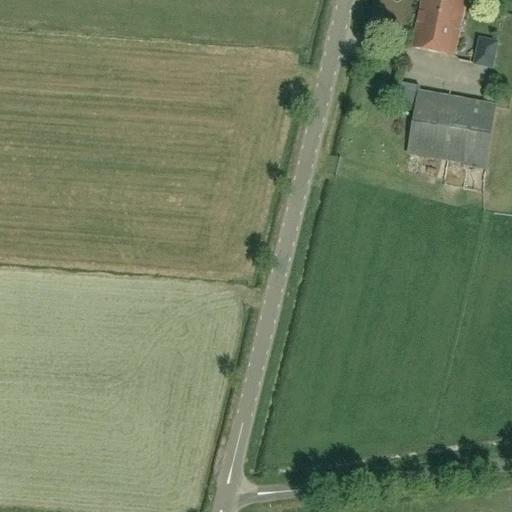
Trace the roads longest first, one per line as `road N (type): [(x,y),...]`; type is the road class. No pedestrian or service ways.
road 1 (unclassified): [(223,499),(347,0)]
road 2 (unclassified): [(223,499),(511,466)]
